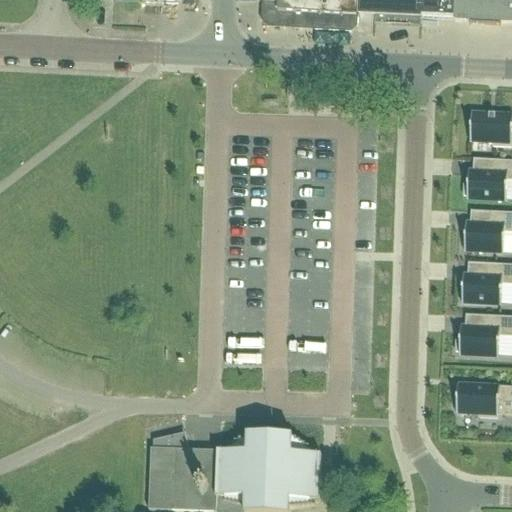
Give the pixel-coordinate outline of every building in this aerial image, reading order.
[(352,26),(359,27),(359,20),(359,0),(279,0),(279,16),(317,18),(316,33),(352,35),(352,26)] [(359,0),(359,20),(456,25),(456,0),(359,0)] [(494,28),(494,0),(456,0),(456,25),(457,25),(458,19),(472,20),(472,26),(485,27),(485,28),(494,28)] [(511,0),(494,0),(494,28),(502,29),(503,22),(511,21),(511,0)] [(511,118),(472,117),(471,145),(493,146),(493,150),(511,150),(511,118)] [(468,188),(464,188),(464,199),(468,199),(468,202),(507,204),(508,183),(511,183),(511,164),(494,164),(494,176),(469,175),(468,188)] [(465,254),(504,256),(505,235),(511,235),(511,216),(492,216),(491,228),(466,227),(465,254)] [(488,280),(464,278),(462,306),(502,308),(503,287),(511,287),(511,268),(489,268),(488,280)] [(456,355),(460,355),(460,358),(499,360),(500,339),(511,339),(511,320),(487,320),(486,332),(461,330),(460,344),(456,344),(456,355)] [(511,390),(458,388),(457,416),(479,417),(479,421),(499,422),(499,418),(511,418),(511,390)] [(266,437),(258,437),(258,435),(257,435),(257,439),(248,438),(248,440),(244,440),(244,442),(240,442),(240,444),(235,444),(235,446),(231,446),(231,448),(227,448),(227,451),(223,450),(223,452),(224,452),(224,455),(190,454),(186,437),(154,444),(154,453),(151,453),(149,511),(289,511),(290,511),(291,511),(294,511),(298,511),(303,511),(303,510),(308,510),(308,509),(311,509),(315,509),(315,507),(314,507),(314,504),(320,505),(322,459),(316,459),(316,455),(318,455),(318,454),(314,454),(314,452),(310,452),(310,450),(305,450),(305,447),(300,447),(300,444),(296,444),(296,442),(292,442),(292,440),(284,440),(284,436),(283,436),(283,438),(275,437),(275,436),(274,436),(274,437),(267,436),(266,436),(266,437)]
